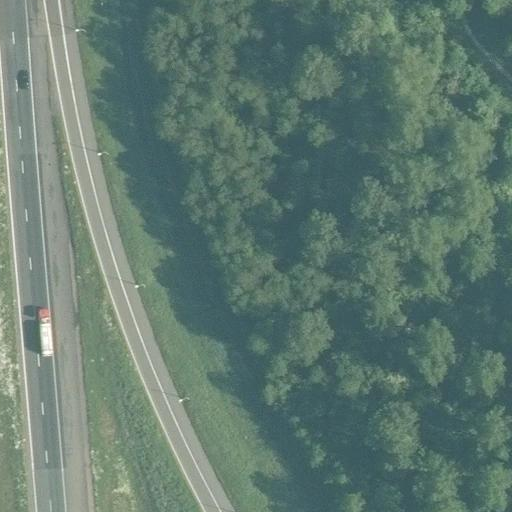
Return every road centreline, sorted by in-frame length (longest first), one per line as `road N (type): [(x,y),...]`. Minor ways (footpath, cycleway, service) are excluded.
road 1 (motorway): [(203,511),(101,263),(45,0)]
road 2 (motorway): [(46,511),(8,0)]
